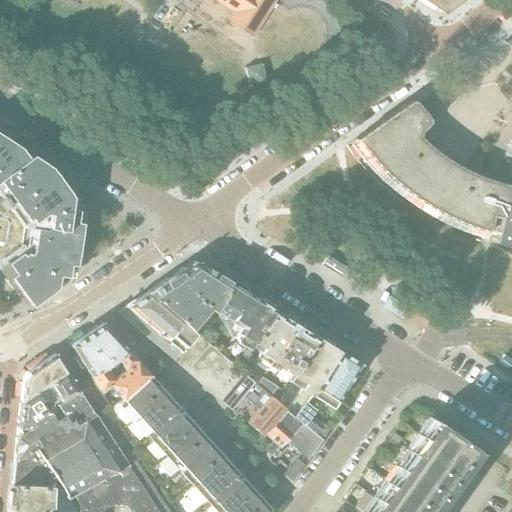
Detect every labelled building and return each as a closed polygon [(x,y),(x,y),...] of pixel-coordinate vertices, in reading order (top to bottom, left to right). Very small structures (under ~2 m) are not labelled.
[(252,37),(275,0),(213,0),(232,12),(227,21),(252,37)] [(511,242),(511,35),(503,43),(511,48),(511,157),(511,158),(501,156),(499,170),(508,172),(504,185),(501,198),(504,199),(494,233),(493,238),(511,242)] [(267,81),(263,61),(243,65),(247,85),(267,81)] [(479,177),(463,170),(456,166),(443,158),(430,148),(417,137),(417,132),(426,124),(427,121),(426,118),(416,106),(414,103),(412,102),(409,102),(408,102),(355,140),(364,151),(367,155),(380,169),(385,175),(394,183),(409,195),(413,197),(425,205),(427,206),(442,215),(445,216),(460,223),(478,229),(489,232),(494,233),(504,199),(501,198),(504,185),(499,183),(495,182),(479,177)] [(0,176),(25,157),(18,147),(0,135),(0,176)] [(18,270),(13,273),(4,280),(10,289),(15,289),(17,288),(30,306),(50,291),(50,287),(54,288),(65,280),(67,264),(70,265),(74,262),(76,247),(74,244),(77,241),(79,226),(77,222),(74,222),(76,206),(69,196),(65,195),(65,191),(47,166),(29,155),(25,157),(0,176),(0,179),(14,198),(27,216),(29,213),(33,218),(38,215),(30,259),(27,254),(23,256),(20,253),(11,260),(18,270)] [(0,265),(1,267),(2,267),(9,268),(13,273),(18,270),(11,260),(20,253),(23,256),(27,254),(30,259),(38,215),(33,218),(29,213),(27,216),(14,198),(0,179),(0,265)] [(346,269),(327,257),(322,265),(341,277),(346,269)] [(213,311),(231,284),(201,265),(201,264),(199,263),(198,263),(194,262),(191,263),(190,264),(190,263),(188,264),(188,265),(146,293),(199,336),(204,330),(198,318),(208,307),(213,311)] [(247,349),(250,345),(274,311),(231,284),(213,311),(219,315),(218,316),(231,338),(235,337),(236,341),(247,349)] [(144,337),(173,361),(196,334),(146,293),(116,313),(144,337)] [(291,374),(316,338),(305,331),(274,311),(250,345),(259,351),(256,356),(278,371),(280,369),(284,372),(285,371),(291,374)] [(108,385),(135,360),(126,351),(101,323),(69,344),(89,376),(88,376),(89,377),(99,392),(108,385)] [(186,372),(209,344),(199,336),(196,334),(173,361),(186,372)] [(308,394),(337,352),(316,338),(291,374),(288,379),(300,387),(301,389),(286,409),(290,413),(308,394)] [(199,383),(222,356),(220,354),(209,344),(186,372),(187,373),(199,383)] [(290,413),(303,424),(321,401),(331,408),(357,365),(337,352),(308,394),(290,413)] [(61,403),(78,393),(77,391),(78,391),(75,386),(53,354),(25,372),(21,379),(19,404),(40,391),(44,398),(54,392),(61,403)] [(209,392),(233,365),(222,356),(199,383),(209,392)] [(108,385),(122,400),(149,376),(135,360),(108,385)] [(245,374),(249,367),(242,363),(238,369),(245,373),(245,374)] [(219,401),(243,373),(233,365),(209,392),(219,401)] [(242,396),(254,383),(243,373),(219,401),(230,410),(236,403),(242,396)] [(118,404),(132,420),(164,392),(149,376),(122,400),(118,404)] [(78,393),(61,403),(57,405),(61,412),(23,434),(15,438),(13,460),(16,460),(36,448),(95,415),(109,407),(99,392),(89,377),(75,386),(78,391),(77,391),(78,393)] [(269,395),(254,383),(242,396),(236,403),(239,406),(245,399),(257,409),(246,423),(262,436),(264,434),(286,409),(275,400),(281,390),(275,386),(271,394),(269,395)] [(17,427),(23,434),(61,412),(57,405),(61,403),(54,392),(44,398),(40,391),(19,404),(16,427),(17,427)] [(148,437),(177,410),(176,409),(178,408),(164,392),(132,420),(148,437)] [(303,424),(290,413),(286,409),(264,434),(272,442),(264,450),(270,456),(271,454),(276,458),(280,453),(276,449),(278,448),(285,440),(307,460),(321,440),(315,435),(303,424)] [(148,437),(165,455),(196,427),(182,412),(180,413),(177,410),(148,437)] [(73,494),(100,480),(128,465),(126,461),(119,452),(113,442),(107,433),(101,423),(95,415),(36,448),(16,460),(13,460),(8,511),(38,511),(46,508),(48,506),(50,506),(73,494)] [(427,511),(472,449),(468,446),(429,418),(428,419),(362,511),(427,511)] [(108,419),(101,423),(107,433),(114,428),(108,419)] [(178,470),(209,442),(196,427),(165,455),(178,470)] [(114,428),(107,433),(113,442),(120,438),(114,428)] [(120,438),(113,442),(119,452),(126,447),(120,438)] [(178,470),(192,485),(223,457),(209,442),(178,470)] [(126,447),(119,452),(126,461),(133,457),(126,447)] [(133,457),(126,461),(128,465),(132,471),(139,466),(136,461),(133,457)] [(208,503),(237,476),(236,475),(237,474),(223,457),(192,485),(208,503)] [(124,506),(146,492),(144,489),(138,480),(132,471),(128,465),(100,480),(114,506),(124,506)] [(139,466),(132,471),(138,480),(145,475),(139,466)] [(145,475),(138,480),(144,489),(151,485),(145,475)] [(208,503),(215,511),(233,511),(255,493),(241,478),(240,479),(237,476),(208,503)] [(511,478),(503,493),(511,498),(511,478)] [(105,510),(114,506),(100,480),(73,494),(79,506),(79,509),(105,510)] [(151,485),(144,489),(146,492),(151,499),(158,494),(151,485)] [(127,511),(151,511),(157,508),(151,499),(146,492),(124,506),(127,511)] [(255,493),(233,511),(267,511),(270,509),(255,493)] [(158,494),(151,499),(157,508),(164,504),(158,494)]
